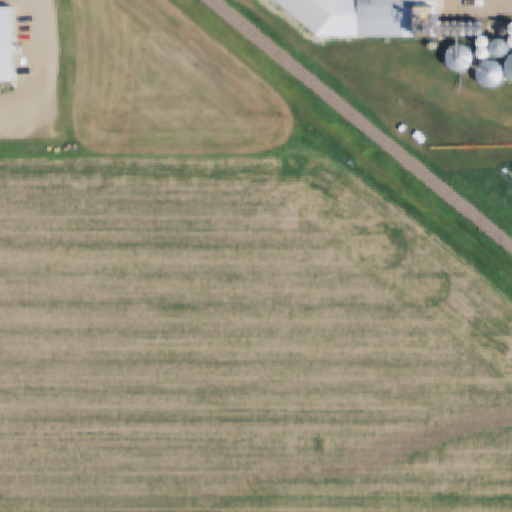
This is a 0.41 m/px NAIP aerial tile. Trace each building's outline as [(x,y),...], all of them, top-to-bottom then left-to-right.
[(435,0),(435,36),(316,36),(272,0),(435,0)] [(492,25),(492,36),(509,36),(509,25),(492,25)] [(475,48),(479,58),(475,68),(465,72),(455,68),(451,58),(455,48),(465,44),(475,48)] [(504,64),(508,74),(504,84),(494,88),(484,84),(480,74),(484,64),(494,60),(504,64)] [(431,67),(432,70),(431,74),(428,75),(425,74),(423,70),(425,67),(428,66),(431,67)]
